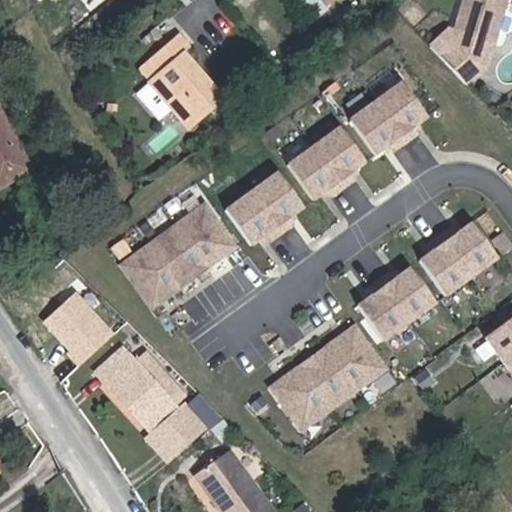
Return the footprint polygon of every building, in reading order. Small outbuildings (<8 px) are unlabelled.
[(316,0),(332,23),(363,0),(316,0)] [(511,0),(484,0),(471,46),(508,58),(511,45),(511,0)] [(192,59),(152,93),(203,152),(237,123),(217,99),(214,102),(208,95),(212,92),(201,80),(206,75),(192,59)] [(400,88),(349,126),(375,161),(389,151),(394,157),(418,139),(413,132),(426,122),(400,88)] [(212,92),(208,95),(214,102),(217,99),(212,92)] [(0,124),(0,187),(13,208),(46,189),(8,119),(0,124)] [(339,134),(288,173),(314,207),(328,197),(333,204),(357,185),(352,179),(365,168),(339,134)] [(278,180),(227,219),(253,254),(267,243),(272,250),(296,232),(291,225),(304,215),(278,180)] [(0,187),(0,206),(4,213),(13,208),(0,187)] [(206,213),(123,276),(155,319),(239,256),(206,213)] [(448,299),(499,260),(473,226),(459,236),(454,230),(430,248),(435,255),(422,265),(448,299)] [(511,244),(505,236),(498,242),(506,253),(511,248),(511,244)] [(387,346),(438,307),(412,272),(398,282),(393,276),(369,295),(374,301),(361,311),(387,346)] [(73,293),(46,320),(82,358),(110,332),(73,293)] [(511,323),(489,341),(511,370),(511,323)] [(359,331),(275,395),(308,438),(391,374),(359,331)] [(174,427),(125,368),(96,391),(106,404),(103,408),(141,455),(174,427)] [(103,408),(106,404),(96,391),(92,394),(103,408)] [(176,429),(136,461),(155,484),(195,453),(176,429)] [(243,511),(214,473),(188,494),(202,511),(243,511)]
